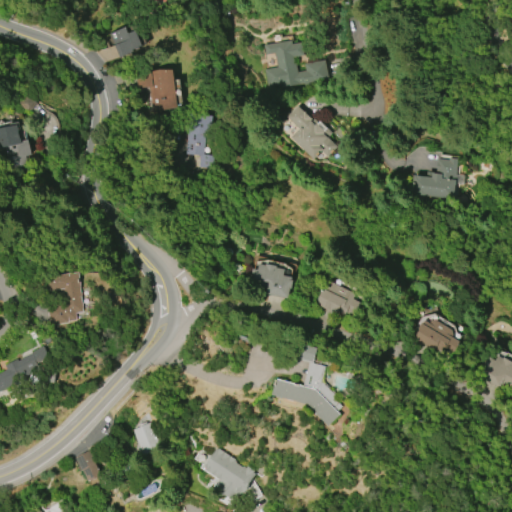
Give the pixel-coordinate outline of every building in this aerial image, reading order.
[(111,34),(126,27),(128,34),(136,31),(143,46),(132,51),(133,52),(121,58),(111,34)] [(264,70),(277,67),(274,54),(265,55),(264,46),(291,41),(292,45),(300,43),(302,56),(294,58),(293,58),(295,73),(297,73),(304,72),(302,64),(324,61),(327,82),(303,86),(302,84),(280,88),(279,85),(267,87),(264,70)] [(173,70),(174,108),(149,109),(149,86),(137,86),(136,71),(173,70)] [(312,160),(290,137),(298,129),(286,117),(297,107),(303,113),(303,112),(311,119),(310,120),(311,121),(313,119),(318,123),(317,124),(324,132),(327,129),(331,133),(326,138),(335,147),(326,157),(320,152),(312,160)] [(214,156),(212,169),(198,167),(200,156),(185,154),(191,113),(212,116),(210,134),(207,134),(204,155),(214,156)] [(0,129),(18,126),(21,142),(28,140),(30,156),(25,157),(26,166),(0,171),(0,158),(5,158),(4,148),(0,148),(0,129)] [(435,159),(447,161),(447,159),(456,160),(451,200),(408,195),(411,176),(429,178),(429,173),(433,174),(435,159)] [(259,264),(266,265),(266,263),(277,266),(277,268),(285,269),(284,276),(293,277),(292,280),(294,280),(292,289),(291,289),(289,299),(265,294),(266,291),(261,289),(261,287),(252,285),(253,283),(250,282),(253,268),(258,270),(259,264)] [(46,291),(44,278),(77,273),(83,313),(76,314),(77,322),(51,326),(48,305),(63,303),(61,289),(46,291)] [(332,282),(355,294),(352,299),(361,304),(357,311),(356,311),(354,315),(352,314),(351,316),(345,313),(344,315),(337,312),(336,315),(315,304),(325,285),(330,287),(332,282)] [(432,325),(432,324),(434,323),(436,322),(438,322),(454,332),(455,333),(455,334),(456,335),(456,337),(455,338),(462,344),(454,356),(446,351),(444,354),(438,350),(437,352),(417,339),(428,322),(432,325)] [(299,343),(320,348),(315,363),(326,366),(321,382),(334,396),(336,399),(343,406),(341,414),(328,426),(307,404),(272,395),(277,377),(303,385),(310,361),(295,357),(299,343)] [(0,374),(7,370),(6,368),(29,356),(28,355),(43,347),(49,358),(36,365),(39,370),(27,376),(29,380),(16,387),(15,384),(0,392),(0,374)] [(498,356),(502,358),(503,357),(511,363),(511,394),(511,396),(477,375),(486,361),(487,361),(489,358),(495,361),(498,356)] [(130,430),(147,423),(158,448),(141,456),(130,430)] [(203,468),(214,450),(215,451),(216,450),(232,460),(232,461),(234,462),(233,463),(240,468),(241,467),(244,469),(246,466),(252,470),(250,473),(254,475),(242,493),(241,494),(239,493),(233,503),(211,489),(217,479),(215,478),(213,476),(204,470),(205,469),(203,468)] [(75,458),(88,451),(96,463),(95,464),(101,475),(89,482),(75,458)]
